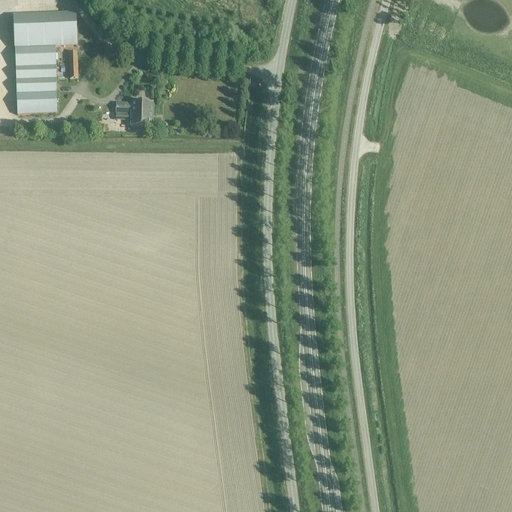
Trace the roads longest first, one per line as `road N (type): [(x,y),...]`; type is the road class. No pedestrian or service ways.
road 1 (unclassified): [(386,0),(364,86),(349,235),(355,384),(372,511)]
road 2 (secondary): [(329,511),(303,221),(308,130),(332,0)]
road 3 (unclassified): [(294,511),(266,261),(272,115),(291,0)]
